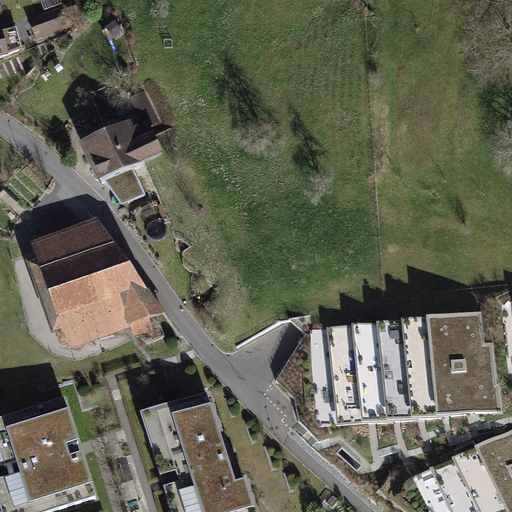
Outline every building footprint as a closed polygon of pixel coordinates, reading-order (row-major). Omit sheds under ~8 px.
[(59,12),(31,23),(37,37),(65,26),(59,12)] [(14,29),(0,32),(0,57),(5,56),(19,51),(14,29)] [(85,147),(102,181),(143,161),(160,152),(153,138),(144,142),(138,129),(129,134),(125,127),(85,147)] [(143,161),(102,181),(119,216),(160,196),(143,161)] [(102,229),(38,252),(74,344),(163,313),(102,229)] [(482,314),(452,317),(462,416),(502,412),(499,385),(497,386),(493,344),(485,345),(482,314)] [(452,317),(421,320),(432,419),(462,416),(452,317)] [(421,320),(391,323),(401,422),(432,419),(421,320)] [(391,323),(361,326),(371,425),(401,422),(391,323)] [(361,326),(336,329),(341,376),(335,376),(341,428),(371,425),(361,326)] [(207,395),(156,411),(187,511),(254,511),(245,482),(235,485),(207,395)] [(64,400),(0,420),(0,454),(4,468),(16,464),(20,475),(8,479),(18,511),(54,511),(95,499),(82,455),(69,459),(65,448),(78,444),(64,400)] [(511,497),(511,431),(486,444),(511,497)] [(486,511),(511,511),(511,497),(486,444),(460,457),(486,511)] [(453,511),(486,511),(460,457),(433,469),(453,511)]
